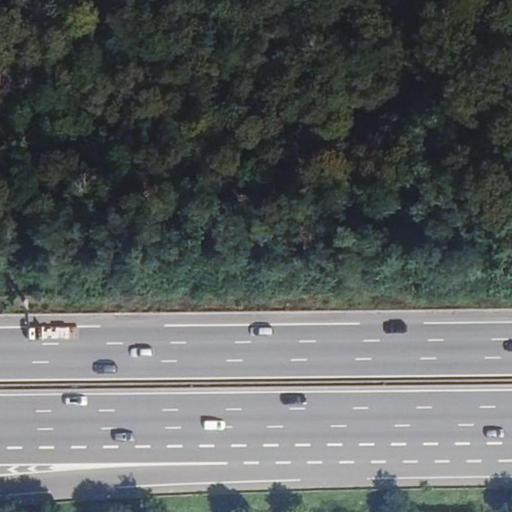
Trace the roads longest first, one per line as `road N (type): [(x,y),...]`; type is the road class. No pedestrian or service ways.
road 1 (trunk): [(511,350),(0,353)]
road 2 (trunk): [(225,425),(511,431)]
road 3 (trunk): [(0,484),(159,471),(225,425)]
road 4 (trunk): [(0,429),(225,425)]
